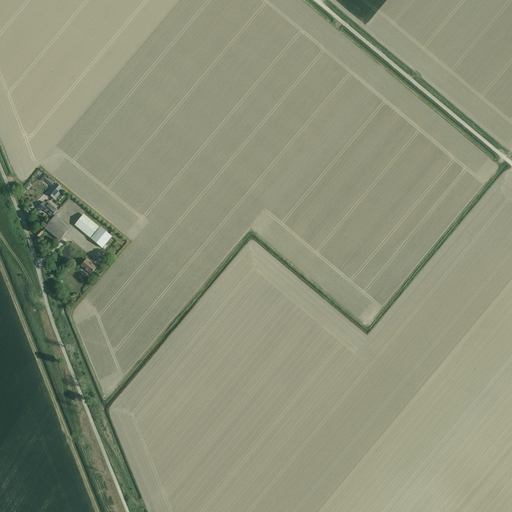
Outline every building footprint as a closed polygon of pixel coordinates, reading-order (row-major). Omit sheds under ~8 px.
[(61,189),(58,186),(56,184),(55,185),(53,183),(52,184),(45,178),(46,177),(42,174),(39,177),(53,188),(48,194),(53,199),(61,189)] [(42,209),(51,216),(57,210),(52,206),(50,208),(43,202),(38,208),(41,210),(42,209)] [(69,229),(55,217),(45,229),(59,241),(69,229)] [(77,224),(92,237),(98,230),(83,217),(77,224)] [(91,239),(102,249),(112,238),(100,228),(91,239)] [(91,275),(96,268),(86,260),(81,266),(91,275)]
